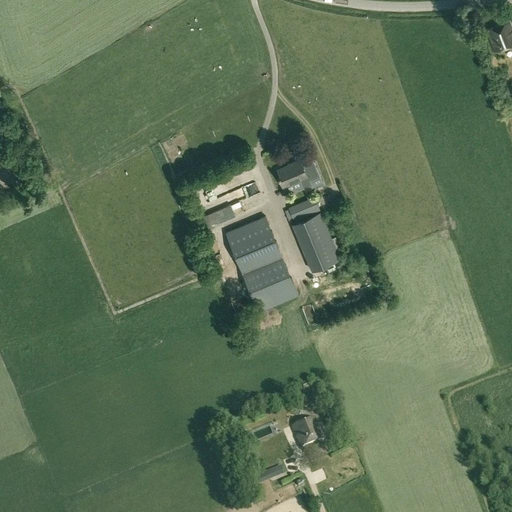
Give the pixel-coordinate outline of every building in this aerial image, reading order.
[(511,33),(508,22),(487,30),(494,52),(511,45),(511,33)] [(32,172),(26,158),(16,162),(22,176),(32,172)] [(309,180),(319,176),(313,160),(302,164),(301,160),(278,170),(280,176),(278,176),(282,187),(301,179),(304,187),(311,184),(309,180)] [(252,188),(232,195),(235,206),(255,199),(252,188)] [(320,210),(314,196),(288,207),(289,209),(285,210),(289,222),(320,210)] [(245,206),(250,216),(260,211),(255,201),(245,206)] [(202,216),(207,228),(235,216),(230,204),(202,216)] [(293,223),(312,270),(340,258),(321,212),(293,223)] [(298,294),(266,215),(226,232),(259,310),(298,294)] [(344,259),(335,262),(338,268),(346,264),(344,259)] [(326,387),(315,392),(312,393),(317,407),(332,401),(326,387)] [(333,417),(325,420),(328,428),(336,424),(333,417)] [(324,439),(314,418),(292,427),(301,448),(324,439)] [(280,467),(267,472),(270,479),(283,473),(280,467)]
